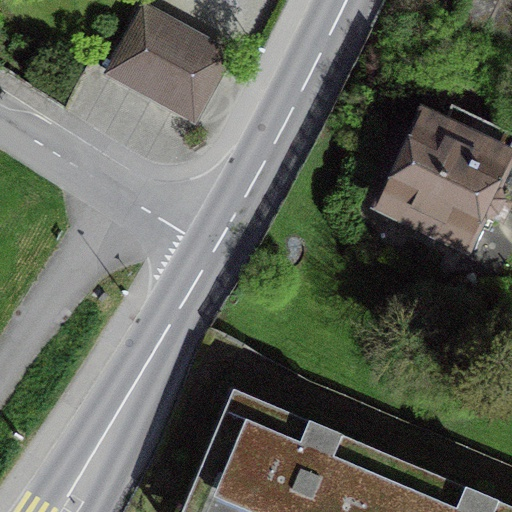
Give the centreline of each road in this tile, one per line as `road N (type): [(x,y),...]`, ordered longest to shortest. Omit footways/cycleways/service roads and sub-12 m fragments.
road 1 (secondary): [(67,511),(215,247)]
road 2 (secondary): [(215,247),(347,0)]
road 3 (residential): [(131,195),(0,394)]
road 4 (residential): [(131,195),(0,112)]
